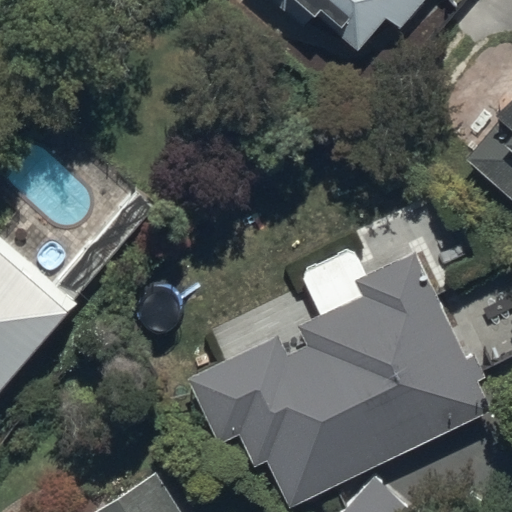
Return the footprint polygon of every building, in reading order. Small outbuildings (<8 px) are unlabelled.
[(305,0),(308,2),(309,0),(313,0),(332,16),(337,11),(340,14),(329,27),(352,47),(379,15),(398,31),(425,0),(305,0)] [(509,89),(462,141),(511,183),(511,56),(495,77),(509,89)] [(217,345),(181,360),(215,426),(236,415),(252,447),(262,442),(286,489),(483,389),(472,365),(480,361),(468,337),(462,340),(409,236),(363,259),(349,232),(298,258),(316,295),(301,302),(295,290),(211,333),(217,345)] [(0,377),(64,304),(0,248),(0,377)] [(192,511),(155,451),(75,500),(81,511),(192,511)] [(432,511),(371,460),(324,511),(432,511)]
